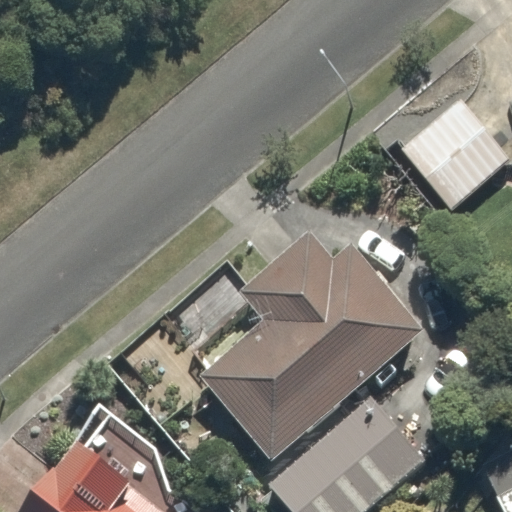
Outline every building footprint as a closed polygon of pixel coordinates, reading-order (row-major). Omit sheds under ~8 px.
[(461,98),(401,147),(450,207),(510,158),(461,98)] [(309,230),(238,291),(264,320),(198,376),(270,459),(425,327),(352,243),(334,259),(309,230)] [(282,511),(362,511),(432,448),(375,387),(263,491),(282,511)] [(26,511),(157,511),(75,449),(26,511)] [(511,511),(511,495),(490,506),(492,511),(511,511)]
